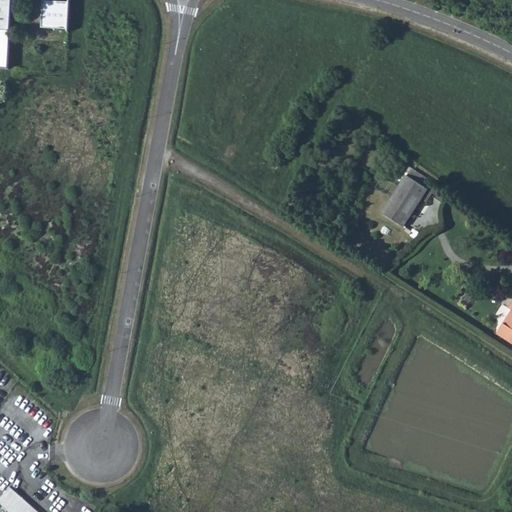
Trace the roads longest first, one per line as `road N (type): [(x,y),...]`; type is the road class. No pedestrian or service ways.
road 1 (unclassified): [(183,0),(103,450)]
road 2 (track): [(153,157),(210,182),(377,283)]
road 3 (unclassified): [(511,57),(363,0)]
